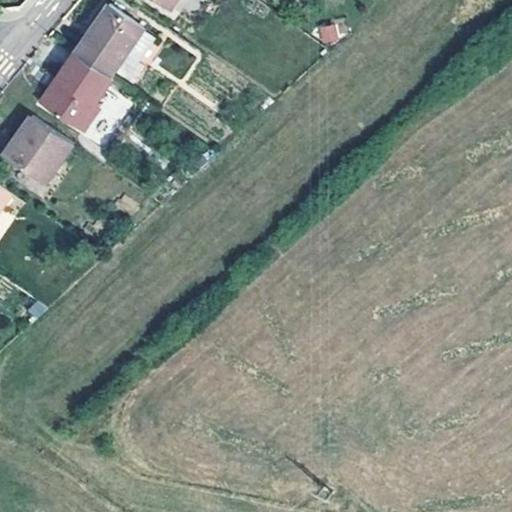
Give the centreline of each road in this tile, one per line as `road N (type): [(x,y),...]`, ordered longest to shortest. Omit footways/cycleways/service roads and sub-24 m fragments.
road 1 (residential): [(254,457),(196,494),(147,491),(0,400)]
road 2 (residential): [(313,407),(511,219)]
road 3 (residential): [(254,457),(289,475),(314,464),(326,440),(313,407)]
